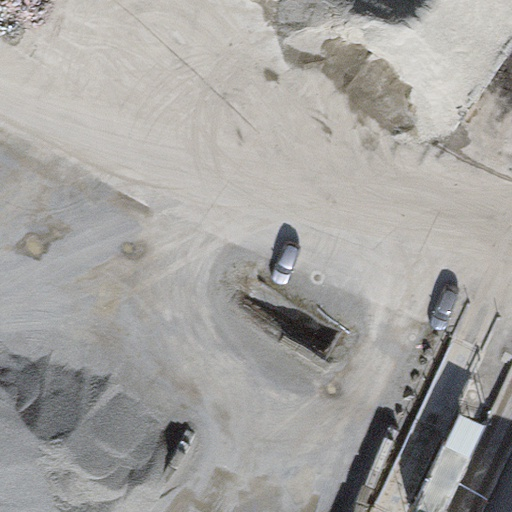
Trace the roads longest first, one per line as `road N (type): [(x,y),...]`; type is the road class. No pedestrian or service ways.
road 1 (unknown): [(511,215),(371,208),(163,169),(0,119)]
road 2 (unknown): [(427,511),(511,316)]
